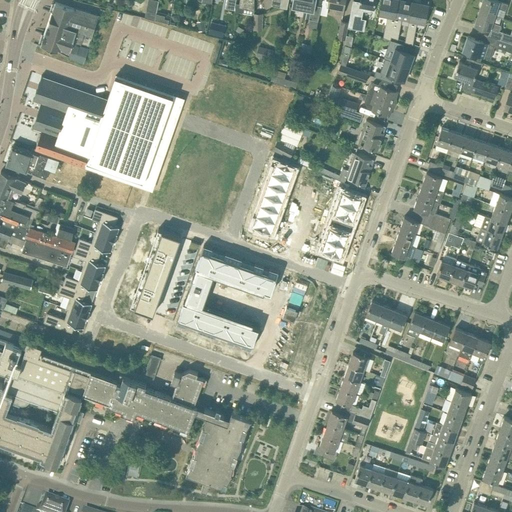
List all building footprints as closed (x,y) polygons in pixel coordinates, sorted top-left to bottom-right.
[(148,0),(145,18),(155,20),(156,13),(159,0),(156,0),(148,0)] [(226,0),(225,8),(235,9),(235,6),(235,3),(236,0),(226,0)] [(235,3),(235,6),(235,9),(235,11),(243,13),(243,12),(244,12),(252,14),(253,10),(254,10),(254,4),(254,0),(240,0),(239,4),(235,3)] [(293,0),(292,7),(311,11),(309,19),(318,21),(319,14),(320,14),(321,6),(315,5),(316,1),(316,0),(293,0)] [(328,0),(328,5),(329,5),(336,7),(334,13),(343,15),(345,0),(328,0)] [(353,0),(349,22),(348,27),(364,30),(366,19),(362,18),(363,10),(373,12),(375,0),(360,0),(360,1),(354,0),(353,0)] [(381,0),(379,15),(387,16),(383,37),(390,39),(391,39),(391,36),(398,0),(381,0)] [(399,0),(398,0),(391,36),(398,39),(402,19),(409,20),(413,2),(399,0)] [(497,0),(483,0),(480,10),(494,15),(497,8),(506,11),(508,4),(497,0)] [(52,11),(41,44),(61,52),(61,51),(84,62),(99,15),(85,11),(75,8),(75,9),(55,2),(52,11)] [(409,20),(405,41),(406,41),(413,44),(417,22),(425,24),(429,5),(413,2),(409,20)] [(480,10),(475,24),(490,29),(491,29),(499,32),(499,31),(501,25),(492,22),(494,15),(480,10)] [(156,13),(155,20),(169,24),(171,18),(166,17),(166,16),(156,13)] [(254,14),(253,29),(262,29),(263,14),(254,14)] [(436,14),(431,27),(437,29),(441,15),(436,14)] [(338,38),(346,39),(348,27),(349,22),(341,20),(338,38)] [(206,30),(204,21),(197,22),(198,31),(206,30)] [(211,23),(209,32),(223,35),(226,26),(211,23)] [(503,32),(500,39),(508,42),(510,43),(511,43),(511,35),(510,34),(503,32)] [(468,36),(463,50),(473,53),(481,56),(483,56),(491,59),(495,46),(497,39),(484,34),(482,41),(475,39),(468,36)] [(392,40),(390,46),(394,48),(395,48),(391,60),(391,61),(410,67),(414,54),(403,50),(405,44),(404,44),(394,40),(393,40),(392,40)] [(311,53),(313,45),(302,43),(300,51),(311,53)] [(259,47),(257,55),(274,59),(276,51),(259,47)] [(494,99),(497,90),(498,87),(475,79),(478,69),(481,70),(483,63),(479,62),(471,59),(467,58),(465,63),(459,61),(454,76),(466,79),(463,88),(494,99)] [(405,80),(410,67),(385,59),(380,72),(376,70),(374,75),(374,76),(383,79),(392,82),(394,76),(405,80)] [(340,64),(338,72),(349,76),(362,81),(365,73),(352,68),(345,66),(340,64)] [(271,81),(296,88),(297,82),(285,78),(286,73),(274,69),(271,81)] [(33,126),(32,127),(42,130),(35,148),(63,158),(98,170),(113,175),(115,171),(134,178),(144,181),(154,153),(164,156),(171,136),(184,99),(135,82),(116,75),(108,98),(42,75),(41,76),(41,77),(42,77),(40,83),(39,83),(39,84),(39,85),(37,91),(37,90),(36,91),(36,92),(37,92),(35,98),(34,98),(33,100),(41,102),(40,104),(41,104),(33,125),(33,126)] [(374,83),(372,84),(370,86),(369,88),(367,94),(376,97),(396,104),(397,101),(396,97),(398,91),(374,83)] [(332,84),(327,102),(340,106),(350,110),(356,111),(359,103),(343,97),(342,98),(338,96),(341,87),(332,84)] [(367,94),(365,100),(368,101),(366,104),(368,108),(390,116),(392,110),(394,108),(396,104),(376,97),(367,94)] [(349,113),(348,117),(351,118),(360,121),(363,114),(356,112),(350,110),(349,113)] [(366,120),(358,143),(368,147),(377,150),(382,138),(381,137),(382,133),(384,133),(381,132),(383,126),(386,127),(386,126),(377,123),(366,120)] [(285,121),(278,138),(285,141),(284,142),(295,148),(296,145),(297,145),(302,134),(304,129),(285,121)] [(447,152),(454,131),(442,127),(436,143),(437,143),(435,149),(447,152)] [(459,156),(461,151),(466,135),(454,131),(447,152),(459,156)] [(473,155),(478,139),(466,135),(461,151),(473,155)] [(284,142),(278,139),(273,150),(290,158),(295,148),(284,142)] [(473,155),(485,159),(490,143),(478,139),(473,155)] [(485,159),(497,163),(503,147),(490,143),(485,159)] [(13,145),(6,164),(27,172),(46,180),(49,170),(55,172),(59,161),(50,157),(13,145)] [(511,150),(503,147),(497,163),(509,167),(511,159),(511,150)] [(349,170),(346,177),(366,184),(370,171),(369,171),(371,166),(372,166),(374,160),(355,153),(349,170)] [(428,168),(437,171),(440,173),(442,168),(442,166),(440,165),(430,162),(428,168)] [(320,166),(318,171),(338,180),(340,175),(320,166)] [(281,168),(277,180),(297,187),(301,176),(308,178),(310,173),(298,168),(296,174),(281,168)] [(442,168),(440,173),(452,177),(454,172),(442,168)] [(15,200),(27,203),(18,199),(21,192),(22,190),(26,181),(1,171),(0,172),(0,192),(1,193),(11,198),(15,200)] [(441,176),(436,175),(427,171),(423,183),(437,189),(441,176)] [(464,181),(466,176),(454,172),(452,177),(464,181)] [(467,176),(466,176),(464,181),(476,186),(478,180),(467,176)] [(489,190),(490,185),(485,183),(486,180),(479,177),(478,180),(476,186),(489,190)] [(277,180),(273,190),(293,197),(297,187),(277,180)] [(490,185),(495,187),(502,189),(504,184),(492,180),(490,185)] [(423,183),(418,195),(433,200),(437,189),(423,183)] [(465,186),(463,193),(473,197),(472,196),(474,189),(465,186)] [(339,187),(337,194),(345,197),(341,208),(362,216),(366,204),(352,199),(354,193),(339,187)] [(273,190),(269,201),(289,208),(293,197),(273,190)] [(490,203),(511,211),(511,207),(511,197),(494,191),(490,203)] [(1,193),(0,192),(0,217),(18,224),(71,241),(74,228),(60,224),(56,236),(33,228),(34,226),(30,225),(33,219),(33,217),(36,218),(40,209),(35,207),(27,203),(15,200),(11,198),(1,193)] [(473,197),(463,193),(460,200),(465,202),(465,203),(471,205),(473,197)] [(414,207),(423,211),(429,213),(433,200),(418,195),(414,207)] [(269,201),(265,211),(285,218),(289,208),(269,201)] [(489,204),(495,206),(491,217),(506,223),(511,211),(490,203),(489,204)] [(453,207),(449,218),(435,213),(432,220),(448,225),(451,218),(454,219),(457,209),(453,207)] [(461,207),(456,219),(462,221),(466,209),(461,207)] [(96,208),(92,218),(100,221),(96,232),(116,239),(117,234),(119,227),(115,225),(118,216),(98,209),(96,208)] [(329,217),(326,224),(341,229),(344,222),(358,228),(362,216),(341,208),(336,220),(329,217)] [(265,211),(261,222),(281,229),(285,218),(265,211)] [(400,228),(415,233),(419,221),(405,216),(400,228)] [(485,216),(481,227),(502,235),(506,223),(491,217),(491,218),(485,216)] [(0,245),(5,248),(6,248),(8,241),(11,234),(25,240),(71,254),(72,255),(76,242),(71,241),(18,224),(0,217),(0,245)] [(452,224),(449,232),(457,235),(462,221),(456,219),(454,224),(452,224)] [(448,225),(432,220),(430,227),(434,228),(432,232),(434,233),(432,239),(442,243),(448,225)] [(261,222),(257,233),(272,238),(270,244),(283,249),(285,243),(277,240),(281,229),(261,222)] [(326,224),(324,230),(332,233),(328,244),(349,252),(353,241),(339,235),(341,229),(326,224)] [(476,240),(482,242),(498,247),(502,235),(481,227),(476,240)] [(411,245),(415,233),(400,228),(396,240),(411,245)] [(78,242),(76,247),(100,255),(101,251),(102,248),(110,251),(113,244),(114,245),(116,239),(96,232),(92,242),(80,238),(78,242)] [(449,232),(445,244),(451,247),(452,245),(460,248),(462,242),(464,237),(457,235),(449,232)] [(150,266),(148,271),(171,279),(184,240),(161,233),(158,240),(162,242),(160,248),(156,247),(152,259),(156,261),(154,267),(150,266)] [(464,237),(462,242),(470,245),(467,255),(470,256),(471,253),(472,253),(473,249),(475,245),(475,244),(476,241),(464,237)] [(429,248),(434,250),(439,251),(442,243),(432,239),(429,248)] [(25,240),(22,252),(46,259),(67,266),(71,254),(25,240)] [(396,240),(392,252),(404,256),(406,257),(412,259),(416,247),(411,245),(396,240)] [(316,253),(313,260),(329,265),(331,259),(345,264),(349,252),(328,244),(324,256),(316,253)] [(76,247),(73,256),(86,260),(82,270),(102,277),(104,272),(103,272),(106,265),(97,262),(100,255),(76,247)] [(206,248),(198,269),(274,296),(281,275),(273,272),(271,276),(264,274),(266,269),(258,266),(256,271),(242,266),(244,262),(228,256),(226,260),(213,256),(214,251),(206,248)] [(425,268),(432,270),(435,261),(429,259),(425,268)] [(437,274),(449,279),(454,264),(442,260),(437,274)] [(454,264),(449,279),(461,283),(468,263),(462,260),(460,266),(454,264)] [(480,267),(468,263),(461,283),(473,287),(475,282),(483,284),(487,272),(480,269),(480,267)] [(61,284),(86,293),(88,287),(97,290),(99,282),(100,283),(102,277),(82,270),(79,280),(66,276),(63,284),(61,284)] [(31,288),(34,279),(4,271),(1,280),(31,288)] [(138,302),(135,310),(158,318),(171,279),(148,271),(146,277),(150,278),(148,285),(144,283),(140,296),(144,297),(141,304),(138,302)] [(197,272),(189,297),(205,303),(214,278),(197,272)] [(59,290),(58,293),(70,298),(66,308),(89,316),(90,310),(92,303),(84,300),(85,296),(86,293),(61,284),(59,290)] [(327,303),(331,292),(313,286),(309,297),(327,303)] [(0,308),(3,310),(3,309),(16,314),(18,308),(5,304),(7,299),(0,296),(0,308)] [(324,313),(327,303),(309,297),(305,307),(324,313)] [(187,299),(180,320),(189,323),(190,319),(204,323),(202,328),(218,334),(220,329),(234,334),(232,339),(240,342),(242,337),(248,339),(247,344),(256,347),(263,326),(187,299)] [(366,315),(378,319),(384,305),(372,300),(366,315)] [(378,319),(383,321),(379,332),(386,334),(390,324),(395,310),(384,305),(378,319)] [(320,323),(324,313),(305,307),(302,317),(320,323)] [(47,312),(44,322),(72,332),(75,325),(83,328),(86,321),(87,321),(89,316),(66,308),(68,309),(65,319),(47,312)] [(401,329),(403,324),(407,314),(395,310),(390,324),(401,329)] [(415,311),(406,333),(418,337),(421,330),(427,316),(415,311)] [(421,330),(432,335),(438,321),(427,316),(421,330)] [(317,334),(320,323),(302,317),(298,327),(317,334)] [(438,321),(432,335),(444,340),(450,325),(438,321)] [(313,344),(317,334),(298,327),(294,337),(313,344)] [(450,342),(459,346),(462,347),(468,332),(456,328),(450,342)] [(458,355),(461,356),(470,359),(473,351),(479,337),(468,332),(462,347),(458,355)] [(309,354),(313,344),(294,337),(291,347),(309,354)] [(361,337),(359,342),(367,345),(369,340),(361,337)] [(369,340),(367,345),(376,349),(378,344),(375,343),(377,339),(372,337),(370,341),(369,340)] [(473,351),(480,354),(478,360),(483,362),(491,342),(479,337),(473,351)] [(57,466),(82,397),(68,392),(69,389),(82,394),(90,372),(40,354),(42,349),(26,343),(26,344),(28,344),(21,364),(17,363),(22,348),(0,339),(0,441),(41,456),(40,459),(45,461),(57,466)] [(393,356),(397,348),(388,345),(385,353),(393,356)] [(408,362),(410,356),(414,348),(411,346),(408,353),(397,348),(393,356),(408,362)] [(306,365),(309,354),(291,347),(287,358),(306,365)] [(368,357),(362,355),(353,352),(349,364),(364,369),(368,357)] [(152,354),(144,375),(154,378),(161,357),(152,354)] [(410,356),(408,362),(420,367),(422,361),(410,356)] [(423,359),(422,361),(420,367),(428,370),(432,362),(423,359)] [(360,381),(364,369),(349,364),(345,376),(360,381)] [(90,372),(82,394),(90,397),(89,400),(101,404),(102,401),(117,407),(116,410),(136,417),(141,415),(143,412),(157,417),(156,420),(167,424),(168,421),(183,426),(182,429),(188,432),(195,411),(198,405),(199,400),(196,399),(202,384),(205,386),(207,379),(197,376),(198,372),(190,370),(181,374),(175,371),(171,380),(177,382),(172,397),(145,387),(146,384),(120,375),(118,382),(90,372)] [(450,373),(442,370),(441,375),(448,378),(450,373)] [(464,374),(461,383),(472,388),(476,379),(464,374)] [(340,387),(356,393),(360,381),(345,376),(340,387)] [(427,391),(435,394),(438,387),(433,385),(431,392),(427,391)] [(351,405),(351,404),(356,393),(340,387),(336,399),(351,405)] [(456,388),(451,400),(467,406),(471,393),(456,388)] [(367,397),(372,398),(372,399),(376,400),(380,391),(375,390),(374,393),(369,391),(367,397)] [(424,401),(432,404),(435,394),(427,391),(424,401)] [(370,418),(376,400),(372,399),(369,407),(363,404),(362,408),(358,406),(356,412),(370,418)] [(447,412),(462,418),(467,406),(451,400),(447,412)] [(195,411),(206,415),(204,427),(207,428),(203,439),(201,437),(196,445),(195,455),(197,455),(193,466),(191,464),(186,473),(204,479),(201,488),(207,490),(210,481),(223,486),(225,480),(227,481),(231,473),(233,464),(230,464),(234,453),(236,454),(241,446),(243,437),(240,437),(244,426),(246,427),(251,419),(232,412),(230,417),(220,414),(222,409),(217,407),(216,412),(198,405),(195,411)] [(421,408),(419,415),(427,418),(429,411),(421,408)] [(328,423),(343,428),(347,416),(332,411),(328,423)] [(360,434),(364,435),(370,418),(356,412),(352,423),(362,426),(360,434)] [(447,412),(443,424),(458,430),(462,418),(447,412)] [(419,415),(416,422),(424,425),(427,418),(419,415)] [(511,432),(511,418),(504,416),(500,429),(511,432)] [(438,436),(454,442),(458,430),(443,424),(437,422),(433,434),(438,436)] [(350,430),(343,428),(328,423),(324,434),(339,440),(346,442),(350,430)] [(418,443),(421,444),(426,432),(414,427),(410,440),(418,443)] [(511,432),(500,429),(496,441),(511,446),(511,432)] [(335,452),(339,440),(324,434),(319,446),(325,448),(335,452)] [(429,441),(427,446),(450,454),(454,442),(438,436),(436,443),(429,441)] [(412,448),(416,449),(418,443),(410,440),(406,452),(410,454),(412,448)] [(511,459),(511,446),(496,441),(491,453),(507,458),(511,459)] [(422,458),(430,461),(445,466),(450,454),(427,446),(426,445),(422,458)] [(337,452),(335,452),(325,448),(322,456),(334,460),(337,452)] [(487,465),(502,470),(507,458),(491,453),(487,465)] [(127,474),(139,476),(141,462),(129,461),(127,474)] [(360,464),(355,480),(367,484),(372,468),(374,464),(366,461),(365,466),(360,464)] [(372,468),(367,484),(379,488),(384,472),(378,470),(380,464),(374,462),(374,464),(372,468)] [(498,483),(502,470),(487,465),(483,477),(498,483)] [(384,472),(379,488),(391,492),(397,476),(390,474),(392,468),(386,466),(384,472)] [(403,496),(416,500),(421,484),(423,478),(411,474),(409,480),(403,496)] [(403,496),(409,480),(397,476),(391,492),(403,496)] [(490,494),(492,489),(494,484),(491,484),(481,480),(478,490),(487,494),(490,494)] [(433,488),(421,484),(416,500),(428,504),(433,488)] [(494,484),(492,489),(504,493),(506,488),(494,484)] [(34,511),(65,511),(68,505),(46,497),(42,507),(37,505),(34,511)] [(470,511),(484,511),(486,506),(474,502),(470,511)]
